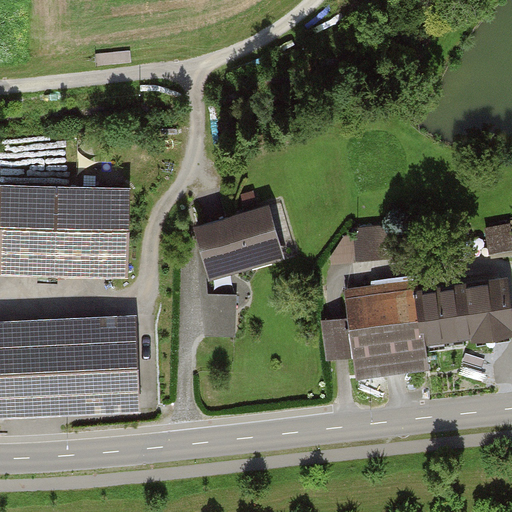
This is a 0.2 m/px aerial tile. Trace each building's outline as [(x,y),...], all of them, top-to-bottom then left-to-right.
[(128,187),(3,184),(1,258),(126,262),(128,187)] [(258,209),(199,227),(210,264),(229,258),(232,269),(252,263),(249,254),(269,248),(258,209)] [(358,256),(400,251),(397,225),(355,230),(358,256)] [(493,230),(497,248),(511,244),(511,239),(509,227),(493,230)] [(439,243),(441,259),(467,255),(465,238),(439,243)] [(511,324),(505,280),(348,302),(357,365),(426,355),(423,336),(511,324)] [(237,294),(212,293),(211,333),(236,334),(237,294)] [(133,327),(0,333),(0,412),(6,412),(6,399),(136,393),(133,327)]
